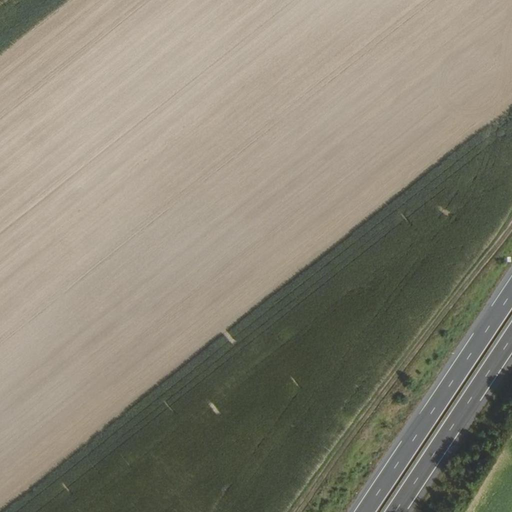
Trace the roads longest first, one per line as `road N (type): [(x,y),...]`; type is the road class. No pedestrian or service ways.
road 1 (track): [(303,511),(511,226)]
road 2 (trunk): [(511,291),(363,511)]
road 3 (trunk): [(394,511),(511,337)]
